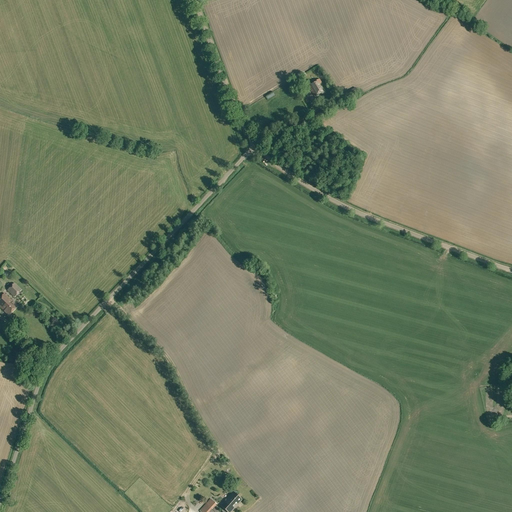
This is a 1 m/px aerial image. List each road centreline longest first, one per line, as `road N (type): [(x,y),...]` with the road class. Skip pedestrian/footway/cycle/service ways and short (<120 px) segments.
road 1 (unclassified): [(0,503),(46,369),(255,145)]
road 2 (unclassified): [(511,269),(328,197),(255,145)]
road 3 (track): [(109,299),(158,347),(221,453),(188,489),(196,510)]
road 4 (unclassified): [(255,145),(194,0)]
